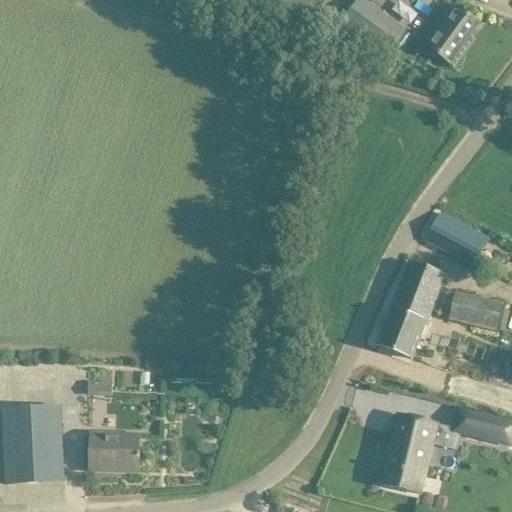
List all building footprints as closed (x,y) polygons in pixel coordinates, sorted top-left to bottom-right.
[(386,57),(406,30),(363,0),(357,0),(340,24),(386,57)] [(426,47),(438,55),(454,67),(463,56),(460,50),(479,25),(463,13),(453,5),(434,30),(437,32),(426,47)] [(443,251),(472,268),(487,240),(441,214),(425,242),(443,251)] [(410,263),(377,346),(412,360),(445,276),(410,263)] [(449,321),(500,332),(506,305),(503,304),(455,293),(449,321)] [(6,485),(64,483),(61,408),(3,411),(6,485)] [(511,423),(459,411),(454,431),(511,445),(511,423)] [(395,413),(385,457),(388,457),(381,485),(421,495),(438,424),(395,413)] [(139,437),(92,435),(90,472),(107,472),(107,468),(114,469),(114,470),(136,471),(136,473),(138,473),(138,459),(140,459),(140,455),(138,455),(139,437)]
